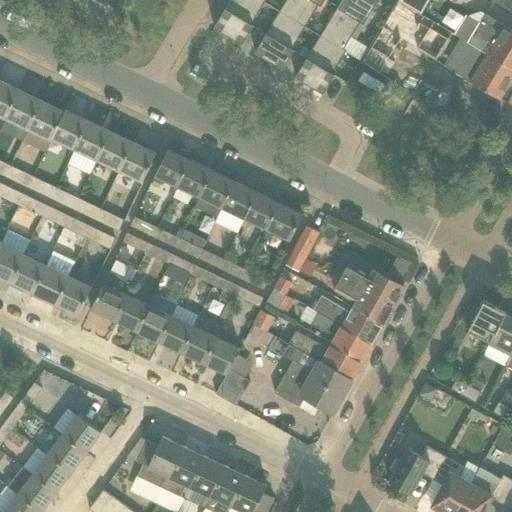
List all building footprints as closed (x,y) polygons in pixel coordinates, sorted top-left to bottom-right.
[(231,0),(226,9),(226,8),(214,27),(242,44),(254,25),(251,24),(265,3),(260,0),(231,0)] [(283,6),(272,0),(266,0),(265,3),(280,12),(283,6)] [(324,0),(287,0),(283,6),(280,12),(305,27),(319,4),(321,6),(324,0)] [(356,0),(356,1),(354,0),(342,0),(326,27),(320,36),(344,51),(362,22),(364,24),(378,0),(356,0)] [(511,0),(491,0),(511,12),(511,0)] [(255,52),(283,69),(294,50),(292,49),(305,27),(280,12),(255,52)] [(511,70),(511,29),(486,14),(475,33),(468,44),(511,70)] [(320,36),(326,27),(321,24),(314,25),(311,31),(320,36)] [(335,75),(333,74),(346,52),(344,51),(320,36),(296,77),(323,94),(335,75)] [(459,57),(463,59),(456,72),(499,99),(511,77),(511,70),(468,44),(459,57)] [(364,71),(358,80),(379,93),(385,84),(364,71)] [(20,90),(0,80),(0,115),(6,119),(20,90)] [(43,101),(42,100),(20,90),(6,119),(1,130),(23,141),(28,129),(29,130),(43,101)] [(46,152),(51,140),(52,138),(52,139),(66,109),(65,111),(43,101),(29,130),(28,129),(23,141),(46,152)] [(89,120),(88,120),(66,109),(52,139),(75,150),(89,120)] [(111,131),(89,120),(75,150),(98,160),(111,131)] [(134,142),(133,141),(111,131),(98,160),(120,171),(134,142)] [(142,182),(156,153),(134,142),(120,171),(142,182)] [(191,160),(168,149),(155,175),(178,186),(191,160)] [(0,173),(7,177),(12,166),(0,159),(0,173)] [(178,186),(200,197),(213,171),(191,160),(178,186)] [(29,187),(35,176),(12,166),(7,177),(29,187)] [(200,197),(201,197),(196,207),(218,218),(223,208),(236,181),(213,171),(200,197)] [(57,187),(35,176),(29,187),(52,198),(57,187)] [(223,208),(246,219),(258,192),(236,181),(223,208)] [(0,190),(0,195),(21,205),(26,195),(3,184),(0,190)] [(52,198),(75,209),(80,198),(57,187),(52,198)] [(246,219),(268,229),(281,203),(258,192),(246,219)] [(21,205),(43,216),(48,205),(26,195),(21,205)] [(97,220),(102,209),(80,198),(75,209),(97,220)] [(291,240),(303,214),(281,203),(268,229),(291,240)] [(43,216),(66,227),(71,216),(48,205),(43,216)] [(102,209),(97,220),(118,230),(124,219),(102,209)] [(66,227),(88,238),(94,227),(71,216),(66,227)] [(144,231),(148,223),(135,217),(131,225),(144,231)] [(307,225),(293,252),(305,258),(319,232),(307,225)] [(115,237),(94,227),(88,238),(110,248),(115,237)] [(167,243),(171,234),(157,228),(153,236),(167,243)] [(183,232),(180,238),(181,239),(193,245),(194,245),(198,236),(184,229),(184,230),(183,232)] [(147,253),(151,245),(127,233),(123,241),(147,253)] [(177,248),(189,253),(193,245),(181,240),(177,248)] [(25,254),(2,243),(0,247),(0,278),(10,283),(25,254)] [(173,255),(151,245),(147,253),(169,263),(173,255)] [(203,249),(199,258),(222,269),(226,260),(203,249)] [(298,271),(305,258),(293,252),(286,265),(298,271)] [(404,287),(374,270),(345,253),(333,273),(394,305),(404,287)] [(10,283),(11,283),(33,294),(47,265),(25,254),(10,283)] [(195,266),(173,255),(169,263),(191,274),(195,266)] [(134,281),(132,281),(137,270),(116,259),(111,270),(110,270),(91,309),(114,320),(127,293),(128,294),(134,281)] [(222,269),(244,280),(248,271),(226,260),(222,269)] [(33,294),(54,305),(56,305),(70,276),(47,265),(33,294)] [(392,274),(402,280),(406,270),(396,265),(392,274)] [(214,285),(218,277),(195,266),(191,274),(214,285)] [(268,280),(248,271),(244,280),(264,289),(268,280)] [(327,285),(335,289),(334,291),(355,303),(353,306),(383,324),(384,324),(394,305),(333,273),(327,285)] [(56,305),(78,316),(92,286),(70,276),(56,305)] [(275,288),(287,294),(293,283),(281,277),(275,288)] [(227,281),(224,289),(236,295),(240,287),(227,281)] [(281,305),(287,294),(275,288),(269,299),(281,305)] [(237,296),(236,295),(224,289),(219,298),(233,305),(237,296)] [(249,292),(245,300),(259,306),(263,298),(249,292)] [(114,320),(137,331),(149,304),(128,294),(127,293),(114,320)] [(151,305),(149,304),(137,331),(159,342),(172,315),(173,316),(178,305),(178,304),(156,293),(151,305)] [(353,306),(350,312),(322,296),(314,309),(319,312),(318,312),(372,343),(383,324),(353,306)] [(468,333),(469,332),(490,343),(505,314),(496,309),(497,307),(484,300),(467,332),(468,333)] [(178,305),(173,316),(172,315),(159,342),(181,352),(194,325),(195,326),(200,315),(178,305)] [(268,332),(275,317),(261,310),(254,324),(268,332)] [(312,323),(318,327),(322,329),(321,331),(333,339),(332,342),(363,361),(372,343),(318,312),(312,323)] [(490,343),(484,355),(505,366),(505,364),(506,365),(511,352),(511,317),(505,314),(490,343)] [(195,326),(194,325),(181,352),(204,363),(217,336),(218,337),(223,326),(200,315),(195,326)] [(332,342),(328,348),(305,335),(307,331),(303,329),(301,333),(297,330),(290,343),(290,344),(352,379),(363,361),(332,342)] [(204,363),(226,374),(229,369),(228,369),(239,347),(218,337),(217,336),(204,363)] [(293,360),(292,361),(285,373),(306,385),(311,377),(344,395),(352,379),(290,344),(283,355),(293,360)] [(244,378),(229,370),(229,369),(226,374),(216,393),(237,405),(250,382),(244,378)] [(275,392),(300,406),(305,397),(334,413),(344,395),(311,377),(306,385),(285,373),(275,392)] [(474,377),(469,385),(463,396),(476,402),(481,392),(474,388),(478,380),(474,377)] [(463,396),(469,385),(457,378),(451,389),(463,396)] [(20,402),(28,408),(43,388),(35,382),(20,402)] [(438,389),(426,382),(419,394),(431,401),(438,389)] [(511,408),(500,402),(499,401),(493,412),(506,419),(511,408)] [(13,428),(28,408),(20,402),(5,422),(13,428)] [(87,452),(102,432),(78,414),(63,434),(87,452)] [(0,429),(0,445),(13,428),(5,422),(0,429)] [(63,434),(48,454),(72,472),(87,452),(63,434)] [(171,440),(163,436),(159,445),(148,440),(147,440),(137,461),(143,464),(138,476),(160,487),(166,475),(170,477),(184,446),(183,446),(171,440)] [(427,445),(420,455),(408,448),(401,461),(396,458),(390,469),(395,472),(389,482),(410,494),(422,473),(433,479),(446,456),(427,445)] [(191,486),(205,456),(188,448),(184,446),(170,477),(166,475),(160,487),(181,496),(186,484),(187,485),(187,484),(191,486)] [(48,454),(33,474),(57,492),(72,472),(48,454)] [(226,466),(205,456),(191,486),(187,484),(187,485),(186,484),(181,496),(202,506),(207,494),(212,496),(226,466)] [(443,485),(432,506),(442,511),(455,511),(481,467),(469,461),(465,467),(446,456),(433,479),(443,485)] [(42,511),(57,492),(33,474),(23,466),(8,486),(18,494),(42,511)] [(229,511),(232,506),(246,476),(226,466),(212,496),(207,494),(202,506),(214,511),(229,511)] [(455,511),(482,511),(491,498),(502,504),(511,488),(511,479),(503,475),(495,470),(493,474),(481,467),(455,511)] [(232,506),(245,511),(267,511),(273,501),(274,498),(264,493),(267,485),(246,476),(232,506)] [(511,508),(511,488),(502,504),(511,508)] [(90,509),(94,511),(102,511),(114,497),(104,489),(90,509)] [(18,494),(4,511),(41,511),(42,511),(18,494)] [(114,497),(102,511),(117,511),(123,504),(114,497)]
